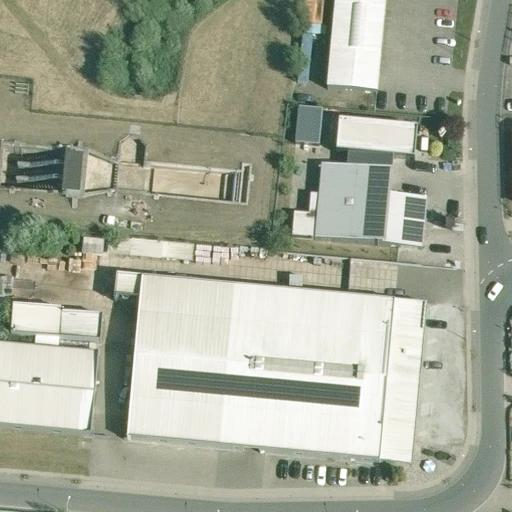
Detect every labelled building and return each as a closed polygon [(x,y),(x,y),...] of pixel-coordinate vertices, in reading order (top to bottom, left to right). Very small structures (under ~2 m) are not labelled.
[(386,0),(336,0),(328,90),(378,95),(386,0)] [(325,111),(300,108),(297,145),(322,148),(325,111)] [(390,173),(323,166),(316,240),(383,247),(388,197),(390,173)] [(428,200),(388,197),(383,247),(423,250),(428,200)] [(183,247),(118,243),(118,240),(97,238),(96,255),(182,261),(183,247)] [(114,277),(99,275),(96,299),(111,301),(114,277)] [(428,306),(118,277),(116,298),(141,301),(128,441),(389,465),(400,463),(409,456),(413,449),(415,442),(428,306)] [(11,338),(61,341),(63,315),(63,312),(13,308),(11,338)] [(104,318),(63,315),(61,341),(102,344),(104,318)] [(99,356),(0,347),(0,429),(91,438),(99,356)]
